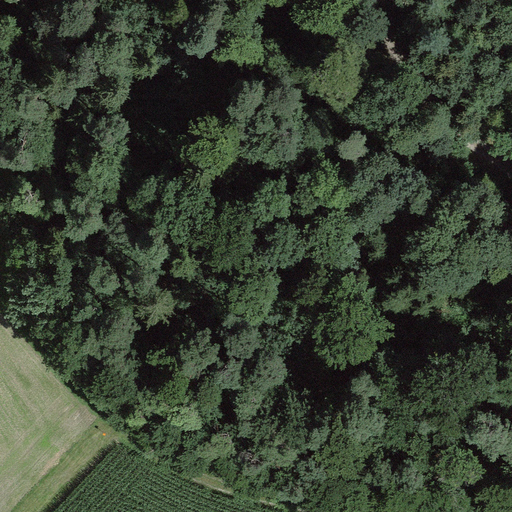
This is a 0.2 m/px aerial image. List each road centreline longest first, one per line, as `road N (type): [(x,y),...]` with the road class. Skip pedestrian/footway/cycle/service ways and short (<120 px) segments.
road 1 (track): [(333,511),(172,464),(83,380),(21,292)]
road 2 (track): [(382,0),(407,87),(511,178)]
